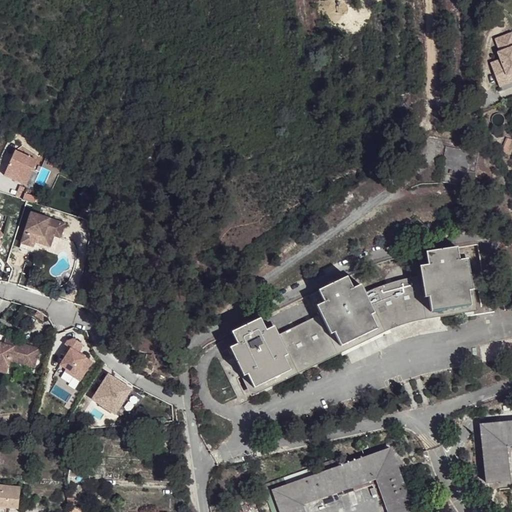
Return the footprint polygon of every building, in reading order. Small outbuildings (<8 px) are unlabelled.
[(511,51),(511,48),(505,35),(492,41),(497,53),(495,54),(498,61),(488,66),(498,88),(509,83),(505,76),(511,73),(511,51)] [(509,139),(505,138),(500,149),(504,151),(509,139)] [(446,146),(440,181),(473,187),(476,172),(469,171),(472,151),(446,146)] [(36,160),(14,150),(3,174),(25,185),(36,160)] [(32,213),(22,244),(34,248),(36,242),(52,248),(55,236),(60,221),(32,213)] [(67,224),(60,221),(55,236),(62,238),(67,224)] [(419,270),(420,280),(424,307),(478,299),(472,258),(459,260),(458,249),(425,255),(427,268),(419,270)] [(314,308),(318,317),(329,343),(375,322),(364,297),(360,287),(351,291),(345,278),(316,291),(322,305),(314,308)] [(410,324),(481,312),(478,299),(424,307),(420,280),(410,282),(403,283),(388,287),(364,297),(375,322),(329,343),(318,317),(275,337),(285,362),(238,383),(243,396),(392,330),(395,329),(410,324)] [(232,340),(222,345),(238,383),(285,362),(275,337),(270,327),(262,330),(257,318),(228,330),(232,340)] [(74,338),(68,341),(65,345),(71,349),(60,366),(66,370),(64,372),(74,378),(75,376),(81,380),(93,362),(80,354),(85,345),(74,338)] [(41,348),(16,342),(15,346),(5,343),(0,342),(0,369),(8,371),(11,360),(36,366),(41,348)] [(132,389),(112,376),(104,387),(104,388),(106,389),(97,402),(116,414),(132,389)] [(97,402),(106,389),(104,388),(104,387),(102,386),(93,399),(97,402)] [(511,422),(481,426),(486,485),(511,483),(507,448),(511,447),(511,422)] [(172,439),(170,425),(160,426),(161,441),(172,439)] [(385,511),(411,511),(390,452),(338,470),(318,477),(284,489),(269,494),(275,511),(300,511),(299,509),(376,482),(385,511)] [(84,476),(85,459),(71,457),(69,474),(84,476)] [(315,469),(318,477),(338,470),(336,462),(315,469)] [(268,511),(275,511),(269,494),(284,489),(281,482),(260,489),(268,511)] [(0,489),(0,510),(7,511),(20,511),(21,490),(0,489)]
